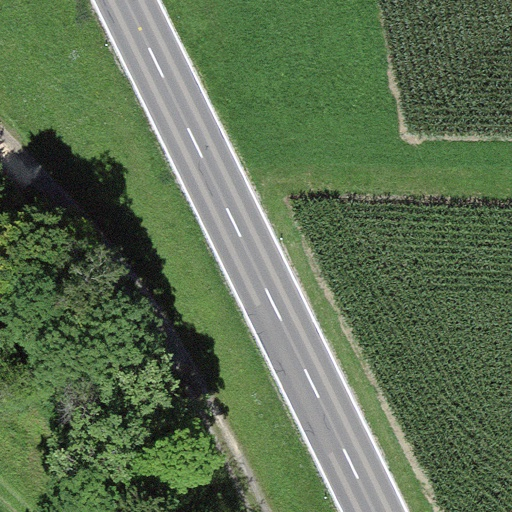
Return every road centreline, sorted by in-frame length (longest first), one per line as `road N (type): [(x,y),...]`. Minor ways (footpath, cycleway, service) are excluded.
road 1 (secondary): [(374,511),(126,0)]
road 2 (track): [(260,511),(173,351),(0,137)]
